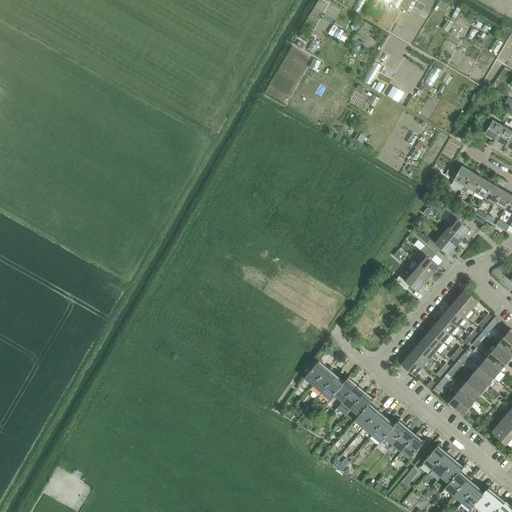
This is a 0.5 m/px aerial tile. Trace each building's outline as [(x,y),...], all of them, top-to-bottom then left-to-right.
[(358,0),(355,10),(361,12),(366,0),(358,0)] [(373,60),(365,82),(373,85),(381,64),(373,60)] [(435,65),(425,82),(432,86),(442,70),(435,65)] [(506,122),(511,110),(511,108),(508,106),(501,121),(504,122),(505,121),(505,122),(506,122)] [(485,133),(495,139),(503,126),(488,117),(481,128),(486,131),(485,133)] [(511,131),(503,126),(495,139),(506,145),(511,134),(511,131)] [(449,177),(454,180),(451,185),(462,190),(472,172),(462,166),(460,168),(456,165),(449,177)] [(472,172),(462,190),(466,192),(468,188),(475,192),(482,178),(472,172)] [(482,178),(475,192),(484,197),(482,201),(483,202),(493,184),(482,178)] [(493,184),(483,202),(487,204),(488,203),(493,206),(502,190),(493,184)] [(511,195),(502,190),(493,206),(495,203),(505,210),(511,197),(511,195)] [(458,203),(466,207),(468,203),(461,199),(458,203)] [(447,210),(451,214),(455,209),(450,205),(447,210)] [(423,213),(427,217),(432,211),(431,210),(432,209),(430,207),(428,208),(423,213)] [(456,219),(450,226),(463,238),(470,229),(463,223),(466,219),(467,218),(456,209),(452,214),(457,218),(456,219)] [(478,209),(476,213),(485,219),(488,215),(478,209)] [(488,215),(485,219),(487,220),(493,223),(495,219),(488,215)] [(496,225),(507,231),(510,226),(499,220),(496,225)] [(443,234),(456,246),(463,238),(450,226),(443,234)] [(420,238),(427,243),(438,252),(442,248),(449,254),(456,246),(443,234),(436,243),(424,233),(420,238)] [(425,255),(418,263),(432,274),(439,266),(431,260),(435,255),(425,246),(421,251),(425,255)] [(399,250),(394,256),(397,259),(402,253),(399,250)] [(411,271),(425,283),(432,274),(418,263),(411,271)] [(493,269),(497,278),(509,273),(505,264),(493,269)] [(399,275),(395,280),(406,289),(409,285),(418,291),(425,283),(411,271),(407,267),(399,276),(399,275)] [(457,298),(471,310),(479,301),(464,290),(457,298)] [(450,306),(464,318),(471,310),(457,298),(450,306)] [(443,314),(457,326),(464,318),(450,306),(443,314)] [(488,313),(483,319),(487,322),(491,316),(488,313)] [(436,323),(450,334),(457,326),(443,314),(436,323)] [(494,318),(489,324),(494,327),(498,322),(494,318)] [(478,325),(482,328),(487,322),(483,319),(478,325)] [(429,331),(443,343),(450,334),(436,323),(429,331)] [(489,324),(484,330),(489,333),(494,327),(489,324)] [(309,349),(312,342),(317,345),(322,336),(301,325),(298,331),(301,332),(298,337),(303,340),(300,344),(309,349)] [(474,330),(469,335),(473,339),(478,333),(474,330)] [(422,339),(436,351),(443,343),(429,331),(422,339)] [(482,333),(477,338),(481,342),(486,336),(482,333)] [(464,341),(468,344),(473,339),(469,335),(464,341)] [(498,344),(511,355),(511,342),(505,336),(498,344)] [(477,338),(472,344),(476,347),(481,342),(477,338)] [(415,347),(430,359),(436,351),(422,339),(415,347)] [(492,351),(507,364),(511,357),(511,355),(498,344),(492,351)] [(460,346),(455,352),(459,355),(463,349),(460,346)] [(408,355),(423,367),(430,359),(415,347),(408,355)] [(469,347),(465,353),(469,356),(473,351),(469,347)] [(486,359),(501,371),(507,364),(492,351),(486,359)] [(450,358),(454,361),(459,355),(455,352),(450,358)] [(465,353),(458,360),(462,363),(463,362),(464,362),(469,356),(465,353)] [(415,376),(423,367),(408,355),(401,364),(415,376)] [(480,366),(495,378),(501,371),(486,359),(480,366)] [(458,360),(452,368),(456,372),(461,366),(460,365),(462,363),(458,360)] [(304,378),(313,386),(327,369),(318,361),(304,378)] [(446,363),(441,368),(445,372),(450,366),(446,363)] [(474,373),(488,386),(495,378),(480,366),(474,373)] [(436,374),(440,377),(445,372),(441,368),(436,374)] [(452,368),(447,373),(452,377),(456,372),(452,368)] [(327,369),(313,386),(321,392),(335,376),(327,369)] [(467,381),(482,393),(488,386),(474,373),(467,381)] [(335,376),(321,392),(330,400),(334,395),(344,383),(335,376)] [(444,377),(440,382),(444,386),(449,380),(444,377)] [(334,395),(342,402),(356,385),(348,378),(344,383),(334,395)] [(427,385),(430,389),(435,383),(432,380),(427,385)] [(461,388),(476,400),(482,393),(467,381),(461,388)] [(440,382),(435,388),(439,392),(444,386),(440,382)] [(356,385),(342,402),(351,409),(365,392),(356,385)] [(455,395),(470,408),(476,400),(461,388),(455,395)] [(351,409),(359,416),(369,404),(370,404),(374,400),(365,392),(351,409)] [(463,416),(470,408),(455,395),(448,403),(463,416)] [(355,421),(364,428),(378,411),(370,404),(369,404),(359,416),(355,421)] [(378,411),(364,428),(372,435),(386,418),(378,411)] [(499,424),(511,435),(511,423),(505,417),(499,424)] [(386,418),(372,435),(381,442),(385,438),(384,437),(394,425),(386,418)] [(384,437),(385,438),(393,444),(407,428),(398,420),(394,425),(384,437)] [(507,444),(511,438),(511,435),(499,424),(492,432),(507,444)] [(407,428),(393,444),(401,452),(415,435),(407,428)] [(415,435),(401,452),(410,459),(424,442),(415,435)] [(423,462),(432,469),(446,453),(437,445),(423,462)] [(446,453),(432,469),(440,476),(454,460),(446,453)] [(454,460),(440,476),(448,483),(449,483),(459,472),(463,467),(454,460)] [(343,462),(338,468),(342,471),(346,465),(343,462)] [(445,488),(453,495),(467,479),(459,472),(449,483),(448,483),(445,488)] [(467,479),(453,495),(462,502),(476,486),(467,479)] [(476,486),(462,502),(471,510),(474,505),(484,493),(476,486)] [(474,505),(482,511),(497,495),(488,488),(484,493),(474,505)] [(497,495),(482,511),(496,511),(505,502),(497,495)] [(511,508),(505,502),(496,511),(510,511),(511,510),(511,508)]
